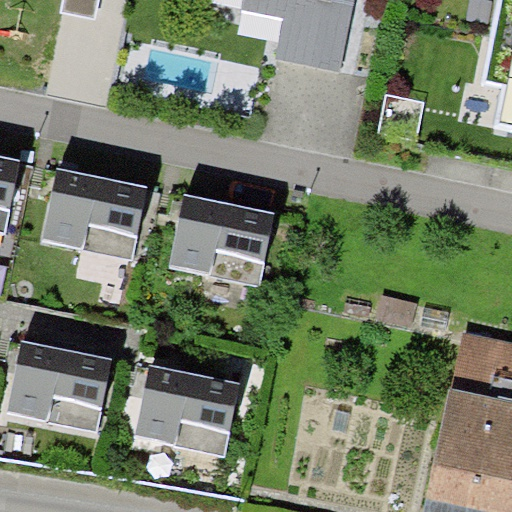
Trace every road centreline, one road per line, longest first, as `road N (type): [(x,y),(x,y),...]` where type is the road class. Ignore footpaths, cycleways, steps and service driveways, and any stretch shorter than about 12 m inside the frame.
road 1 (residential): [(0,107),(319,175)]
road 2 (residential): [(511,214),(369,184)]
